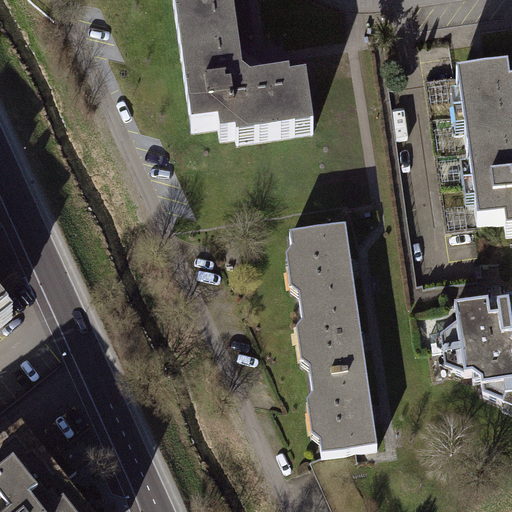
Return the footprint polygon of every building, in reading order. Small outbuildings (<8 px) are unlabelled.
[(174,0),(193,138),(221,134),(222,146),(239,143),(240,150),(317,140),(310,89),(293,91),(292,85),(254,90),(246,84),(234,0),(174,0)] [(454,84),(474,231),(501,227),(503,239),(511,237),(511,91),(506,92),(504,77),(454,84)] [(350,272),(344,226),(286,234),(288,251),(283,257),(288,287),(294,293),(296,308),(354,299),(350,272)] [(511,297),(498,299),(454,304),(456,324),(431,335),(437,380),(453,378),(474,388),(483,399),(511,414),(511,412),(511,297)] [(361,344),(354,299),(296,308),(298,321),(294,328),(299,361),(305,366),(307,381),(365,372),(361,344)] [(372,417),(365,372),(307,381),(309,394),(305,401),(310,433),(316,439),(318,454),(376,446),(372,417)] [(0,511),(74,511),(23,444),(0,460),(0,511)]
